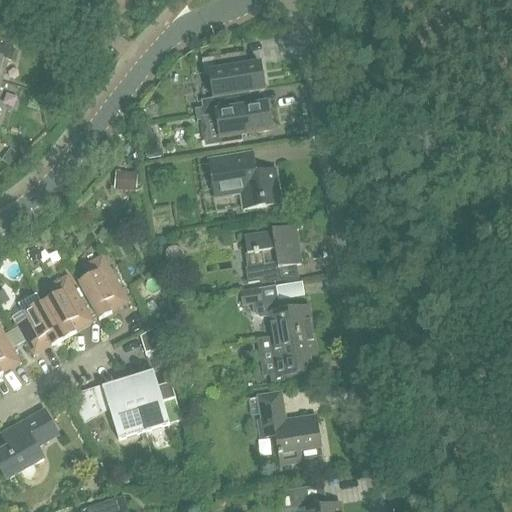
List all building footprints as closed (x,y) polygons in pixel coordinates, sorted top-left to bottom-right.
[(68,0),(68,5),(68,12),(93,11),(92,0),(68,0)] [(0,82),(1,82),(7,60),(11,61),(14,50),(0,46),(0,82)] [(228,56),(221,57),(196,62),(199,77),(205,76),(209,101),(239,96),(239,95),(260,91),(255,65),(234,69),(230,67),(228,56)] [(200,122),(213,119),(218,147),(239,143),(238,137),(268,132),(263,105),(245,109),(241,106),(239,96),(209,101),(197,103),(200,122)] [(11,149),(2,160),(9,165),(18,155),(11,149)] [(213,197),(242,192),(245,211),(279,205),(273,170),(260,172),(256,169),(254,156),(208,163),(213,197)] [(137,173),(115,172),(113,192),(136,193),(137,173)] [(248,254),(245,254),(248,269),(246,270),(247,282),(248,284),(259,283),(262,285),(280,283),(277,269),(300,265),(294,227),(271,231),(272,234),(246,238),(248,254)] [(187,257),(187,254),(186,252),(185,249),(183,247),(180,245),(177,244),(174,244),(171,244),(169,245),(167,246),(165,247),(163,250),(162,252),(161,255),(161,259),(162,262),(163,264),(165,267),(167,268),(169,269),(172,270),(174,270),(177,270),(180,269),(183,267),(185,265),(186,262),(187,259),(187,257)] [(108,309),(127,299),(103,256),(82,267),(88,278),(78,283),(99,321),(111,314),(108,309)] [(52,298),(43,303),(64,340),(76,334),(73,329),(91,319),(67,276),(47,287),(52,298)] [(264,319),(269,318),(272,338),(312,331),(308,308),(280,313),(276,287),(259,290),(259,291),(239,294),(241,307),(256,305),(257,314),(264,319)] [(19,341),(23,339),(31,352),(49,342),(52,347),(64,340),(43,303),(23,314),(26,320),(16,325),(19,331),(15,334),(19,341)] [(166,307),(171,316),(185,310),(181,303),(166,307)] [(165,305),(149,314),(156,328),(168,322),(165,305)] [(168,322),(156,328),(140,337),(145,354),(172,346),(168,322)] [(0,376),(2,375),(0,370),(0,369),(18,360),(0,327),(0,376)] [(271,389),(312,382),(309,369),(288,372),(286,360),(315,355),(312,331),(272,338),(256,341),(262,376),(269,375),(271,389)] [(169,425),(162,404),(175,400),(171,385),(158,389),(153,373),(128,381),(144,433),(169,425)] [(118,441),(144,433),(128,381),(102,388),(104,393),(96,395),(95,391),(79,396),(91,417),(101,411),(100,409),(108,407),(118,441)] [(302,463),(302,461),(322,458),(315,417),(285,422),(281,394),(257,397),(261,421),(257,421),(260,439),(275,437),(280,467),(302,463)] [(0,469),(7,481),(21,473),(23,477),(26,479),(30,480),(34,478),(35,474),(35,469),(32,467),(43,461),(36,449),(58,437),(44,412),(1,436),(8,448),(0,452),(0,469)] [(340,511),(340,505),(315,509),(314,500),(325,498),(323,485),(291,491),(294,511),(340,511)] [(127,511),(123,497),(86,510),(86,511),(127,511)]
